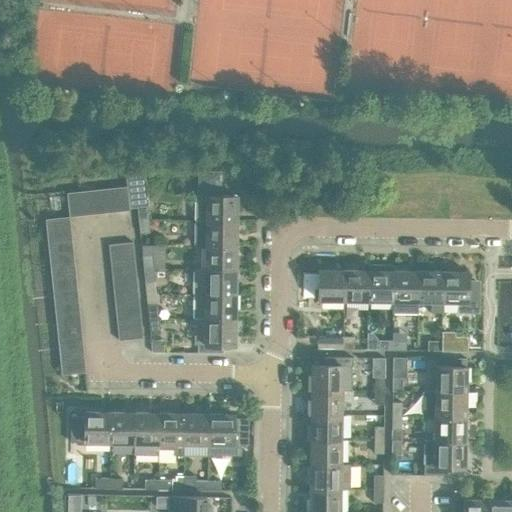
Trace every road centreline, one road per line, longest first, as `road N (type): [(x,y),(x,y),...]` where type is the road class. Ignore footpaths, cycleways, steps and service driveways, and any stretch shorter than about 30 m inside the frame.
road 1 (residential): [(270,374),(280,337),(282,247),(297,227),(511,229)]
road 2 (residential): [(270,374),(110,367),(100,354),(88,245),(91,232),(130,223)]
road 3 (residential): [(268,511),(270,374)]
